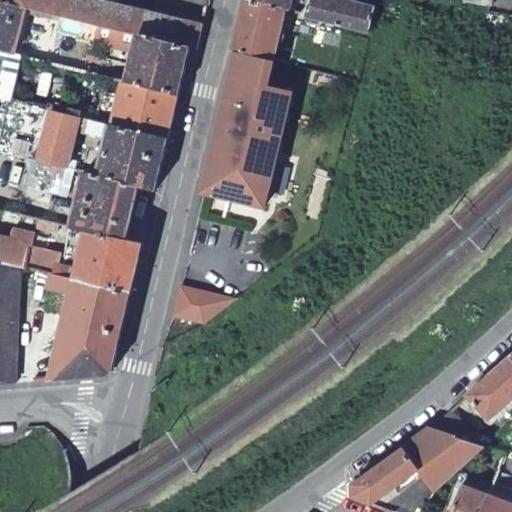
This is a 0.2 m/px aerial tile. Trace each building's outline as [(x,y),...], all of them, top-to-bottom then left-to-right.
[(195,51),(201,26),(92,0),(0,0),(0,4),(26,11),(88,26),(190,50),(195,51)] [(248,0),(245,0),(232,53),(237,54),(273,62),(286,8),(248,0)] [(248,0),(286,8),(292,9),(293,0),(248,0)] [(337,0),(305,0),(303,11),(302,14),(369,27),(374,7),(337,0)] [(26,11),(0,4),(0,52),(15,56),(26,11)] [(179,99),(190,50),(88,26),(84,41),(138,54),(131,86),(179,99)] [(0,98),(13,101),(24,59),(15,56),(0,52),(0,98)] [(237,54),(205,189),(266,203),(291,94),(267,88),(273,62),(237,54)] [(87,75),(99,78),(100,71),(89,68),(87,75)] [(169,140),(179,99),(131,86),(126,85),(121,103),(116,102),(113,111),(118,113),(117,121),(109,118),(107,111),(104,111),(102,124),(169,140)] [(81,118),(13,101),(0,149),(0,154),(42,164),(76,171),(80,153),(73,151),(78,131),(81,118)] [(83,111),(81,118),(91,121),(93,114),(83,111)] [(157,190),(169,140),(102,124),(91,121),(81,118),(78,131),(112,140),(103,177),(140,186),(157,190)] [(76,171),(42,164),(40,175),(60,179),(58,187),(71,190),(76,171)] [(72,229),(91,234),(127,242),(140,186),(103,177),(86,173),(72,229)] [(49,223),(27,218),(26,226),(46,231),(49,223)] [(91,234),(79,281),(133,294),(144,246),(127,242),(91,234)] [(0,241),(0,263),(58,277),(61,262),(40,256),(41,251),(0,241)] [(0,263),(0,387),(16,386),(20,282),(74,295),(57,367),(37,367),(36,385),(104,381),(113,372),(133,294),(79,281),(58,277),(0,263)] [(511,404),(511,356),(469,395),(494,422),(511,404)] [(452,409),(427,429),(451,437),(465,425),(452,409)] [(450,469),(467,442),(451,437),(427,429),(352,483),(354,498),(374,506),(391,492),(424,466),(439,485),(450,469)] [(486,448),(467,442),(450,469),(439,485),(486,448)] [(511,468),(511,457),(501,454),(498,464),(511,468)] [(424,466),(420,470),(434,489),(439,485),(424,466)] [(480,511),(488,492),(478,489),(464,483),(452,511),(480,511)] [(511,511),(511,501),(488,492),(480,511),(511,511)]
